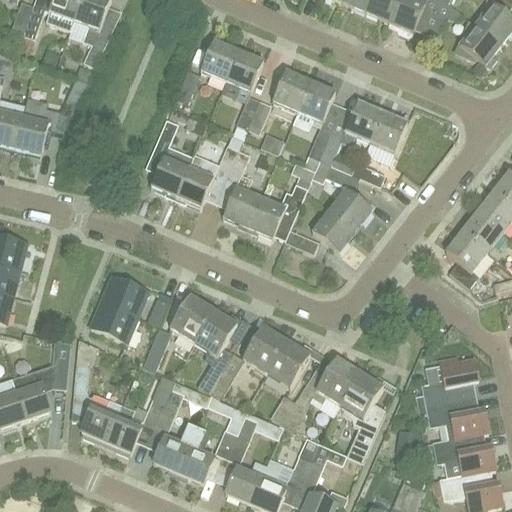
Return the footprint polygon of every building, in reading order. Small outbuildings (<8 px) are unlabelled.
[(69,38),(83,0),(54,0),(48,18),(49,18),(46,29),(69,38)] [(97,40),(98,36),(110,2),(109,0),(83,0),(69,38),(71,38),(75,28),(88,32),(83,48),(91,52),(83,69),(94,75),(108,45),(97,40)] [(342,11),(346,0),(319,0),(318,2),(342,11)] [(365,21),(373,0),(346,0),(342,11),(365,21)] [(401,0),(373,0),(365,21),(388,30),(401,1),(401,0)] [(434,20),(439,8),(442,0),(426,0),(422,10),(401,1),(388,30),(397,34),(396,37),(398,40),(407,44),(410,42),(422,15),(434,20)] [(446,11),(451,15),(451,14),(447,10),(451,0),(442,0),(439,8),(446,11)] [(490,0),(485,7),(504,22),(511,11),(496,0),(490,0)] [(22,41),(33,13),(20,8),(11,37),(22,41)] [(446,26),(451,15),(446,11),(439,8),(434,20),(446,26)] [(33,13),(22,41),(34,45),(44,16),(33,13)] [(475,33),(501,53),(511,38),(511,29),(491,13),(475,33)] [(497,65),(493,62),(501,53),(475,33),(467,27),(454,59),(474,67),(475,65),(485,73),(486,72),(489,75),(497,65)] [(226,88),(239,57),(213,47),(200,77),(226,88)] [(239,57),(226,88),(250,98),(263,68),(239,57)] [(187,111),(199,82),(187,76),(185,83),(175,106),(187,111)] [(297,119),(311,88),(286,78),(272,108),(297,119)] [(50,137),(63,140),(64,138),(64,136),(87,89),(88,88),(76,84),(60,118),(46,115),(47,109),(26,104),(22,123),(14,155),(40,161),(43,150),(47,151),(50,137)] [(311,88),(297,119),(322,129),(335,99),(311,88)] [(247,137),(260,107),(248,102),(235,132),(247,137)] [(260,107),(247,137),(258,142),(271,112),(260,107)] [(354,145),(369,151),(382,120),(358,110),(345,141),(344,141),(343,143),(341,148),(351,153),(354,145)] [(0,152),(14,155),(22,123),(0,117),(0,152)] [(382,120),(369,151),(394,161),(406,130),(382,120)] [(189,175),(193,164),(168,153),(178,131),(166,126),(145,175),(157,180),(151,194),(176,205),(189,175)] [(319,166),(331,138),(319,133),(307,161),(319,166)] [(331,138),(319,166),(331,171),(341,148),(343,143),(331,138)] [(216,211),(239,157),(227,152),(217,174),(193,164),(189,175),(176,205),(200,215),(204,205),(216,211)] [(260,205),(246,199),(252,186),(241,181),(250,162),(239,157),(216,211),(227,216),(223,225),(247,235),(260,205)] [(359,184),(359,185),(380,193),(385,182),(356,169),(351,181),(359,184)] [(359,184),(351,181),(330,172),(325,184),(354,196),(359,185),(359,184)] [(511,181),(508,178),(492,198),(511,214),(511,181)] [(309,188),(299,184),(287,212),(297,217),(309,188)] [(329,218),(355,238),(371,218),(346,198),(329,218)] [(502,239),(511,226),(511,214),(492,198),(476,218),(502,239)] [(260,205),(247,235),(272,246),(285,215),(260,205)] [(338,259),(355,238),(329,218),(313,239),(338,259)] [(487,259),(502,239),(476,218),(461,238),(487,259)] [(318,250),(289,238),(284,249),(313,261),(318,250)] [(471,279),(487,259),(461,238),(445,258),(458,268),(449,280),(469,296),(478,284),(471,279)] [(0,271),(19,277),(25,250),(0,243),(0,271)] [(0,300),(12,303),(19,277),(0,271),(0,300)] [(102,309),(136,324),(147,299),(112,284),(102,309)] [(511,293),(511,292),(511,284),(492,290),(494,297),(495,297),(496,302),(511,297),(511,293)] [(0,328),(5,330),(12,303),(0,300),(0,328)] [(169,333),(175,308),(154,303),(148,328),(169,333)] [(194,350),(214,319),(190,304),(170,336),(194,350)] [(125,349),(136,324),(102,309),(91,334),(125,349)] [(208,399),(221,379),(232,361),(223,355),(237,333),(214,319),(194,350),(207,359),(205,361),(206,366),(213,370),(198,393),(208,399)] [(159,335),(143,374),(154,379),(171,340),(159,335)] [(266,381),(286,350),(263,335),(243,366),(266,381)] [(99,356),(78,347),(74,397),(73,397),(71,426),(87,427),(82,438),(83,439),(82,442),(94,447),(96,444),(105,448),(122,411),(96,400),(89,403),(87,398),(89,373),(99,356)] [(286,350),(266,381),(289,395),(309,364),(286,350)] [(336,366),(334,369),(323,362),(294,410),(282,430),(293,437),(308,413),(307,412),(312,404),(322,410),(325,404),(339,412),(359,381),(336,366)] [(425,414),(476,404),(473,390),(478,389),(473,365),(457,369),(456,363),(439,366),(443,388),(428,391),(422,400),(425,414)] [(221,379),(208,399),(218,406),(231,385),(221,379)] [(386,417),(373,409),(382,395),(359,381),(339,412),(340,413),(341,420),(351,426),(352,431),(357,435),(346,462),(363,470),(366,461),(367,461),(378,435),(386,417)] [(0,434),(24,426),(15,400),(16,399),(13,389),(0,393),(0,434)] [(15,400),(24,426),(51,418),(42,391),(16,399),(15,400)] [(172,396),(165,411),(177,416),(183,401),(172,396)] [(282,430),(294,410),(284,403),(271,423),(282,430)] [(432,450),(488,439),(483,416),(479,417),(476,404),(425,414),(427,428),(436,433),(445,432),(448,446),(432,450)] [(146,422),(143,429),(144,430),(155,435),(165,412),(157,408),(153,406),(148,418),(146,422)] [(134,417),(122,411),(105,448),(115,453),(114,456),(128,462),(130,459),(131,459),(141,435),(129,430),(134,417)] [(166,440),(177,417),(165,412),(155,435),(166,440)] [(236,413),(232,424),(225,439),(215,461),(227,466),(245,423),(247,418),(236,413)] [(249,448),(257,428),(245,423),(227,466),(239,471),(249,448)] [(178,479),(197,435),(184,429),(175,449),(164,444),(154,469),(178,479)] [(203,490),(213,466),(201,460),(209,440),(197,435),(178,479),(203,490)] [(407,443),(407,456),(418,456),(418,436),(399,436),(399,444),(407,443)] [(439,487),(495,476),(491,453),(486,454),(483,441),(488,440),(488,439),(432,450),(435,464),(443,470),(459,467),(462,482),(439,486),(439,487)] [(310,470),(309,469),(317,450),(307,446),(295,475),(270,465),(268,472),(266,472),(250,510),(254,511),(278,511),(285,496),(290,487),(301,491),(310,470)] [(250,510),(266,472),(255,468),(250,481),(236,475),(226,500),(250,510)] [(310,470),(301,491),(313,496),(322,475),(310,470)] [(495,476),(439,487),(442,501),(451,507),(466,503),(467,511),(502,511),(498,489),(493,490),(491,477),(495,476)] [(418,511),(424,498),(421,497),(425,487),(406,479),(402,488),(393,511),(392,511),(418,511)] [(344,511),(348,504),(331,497),(325,508),(311,502),(306,511),(344,511)]
